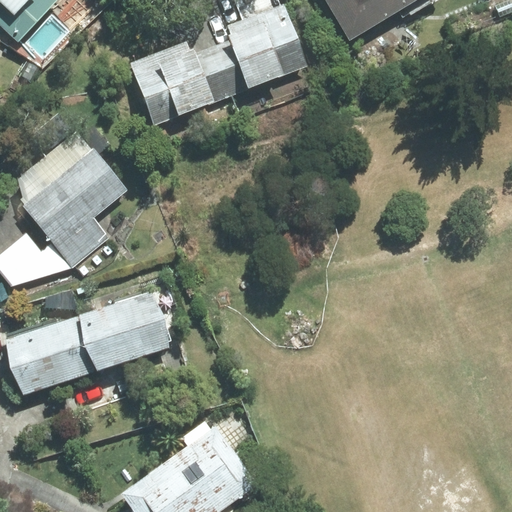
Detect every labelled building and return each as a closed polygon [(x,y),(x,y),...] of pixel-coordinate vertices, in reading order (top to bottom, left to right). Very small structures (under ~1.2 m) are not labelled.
[(0,0),(0,22),(19,40),(55,0),(0,0)] [(326,0),(349,38),(411,0),(326,0)] [(130,62),(154,125),(308,66),(284,3),(224,26),(230,40),(195,53),(190,39),(130,62)] [(93,147),(22,204),(70,262),(106,232),(93,217),(128,189),(93,147)] [(151,293),(6,338),(23,392),(168,347),(151,293)] [(213,427),(121,493),(134,511),(215,511),(254,484),(213,427)]
